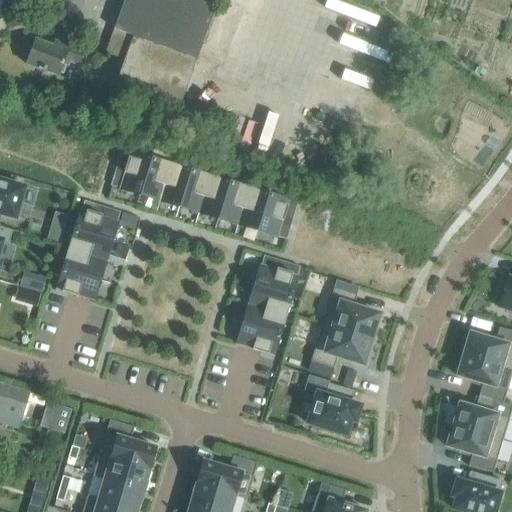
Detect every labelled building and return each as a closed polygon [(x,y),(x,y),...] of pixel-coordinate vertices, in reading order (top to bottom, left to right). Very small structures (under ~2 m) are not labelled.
[(218,0),(124,0),(113,30),(132,37),(124,61),(116,82),(180,105),(218,0)] [(124,61),(132,37),(113,30),(105,54),(124,61)] [(26,66),(58,78),(64,62),(78,68),(84,52),(54,42),(52,46),(35,40),(26,66)] [(122,145),(120,150),(121,151),(129,153),(131,147),(122,144),(122,145)] [(118,160),(128,163),(131,154),(129,153),(121,151),(118,160)] [(119,190),(119,191),(125,193),(127,188),(141,192),(151,158),(131,152),(131,154),(128,163),(125,172),(122,180),(119,190)] [(151,158),(141,192),(155,196),(153,202),(159,203),(171,164),(151,158)] [(116,169),(125,172),(128,163),(118,160),(116,169)] [(190,170),(171,164),(159,203),(164,205),(166,200),(179,204),(190,170)] [(113,178),(122,180),(125,172),(116,169),(113,178)] [(210,176),(190,170),(179,204),(194,208),(192,213),(198,215),(210,176)] [(229,182),(210,176),(198,215),(203,217),(205,212),(218,216),(229,182)] [(110,187),(119,190),(122,180),(113,178),(110,187)] [(0,182),(0,218),(1,216),(14,220),(24,189),(0,182)] [(249,188),(229,182),(218,216),(232,220),(231,225),(237,227),(249,188)] [(268,194),(249,188),(237,227),(242,229),(244,224),(258,228),(268,194)] [(288,200),(268,194),(258,228),(272,232),(270,237),(276,239),(277,238),(279,229),(282,220),(285,210),(288,201),(288,200)] [(82,201),(79,211),(89,214),(92,204),(82,201)] [(288,201),(285,210),(294,213),(297,204),(288,201)] [(92,204),(89,214),(98,216),(101,207),(92,204)] [(110,210),(101,207),(98,216),(107,219),(110,210)] [(78,210),(72,230),(107,241),(111,227),(116,229),(118,223),(117,222),(107,219),(98,216),(89,214),(79,211),(78,210)] [(120,213),(110,210),(107,219),(117,222),(120,213)] [(285,210),(282,220),(292,222),(294,213),(285,210)] [(282,220),(279,229),(289,231),(292,222),(282,220)] [(0,270),(7,273),(15,245),(9,243),(12,232),(0,228),(0,270)] [(279,229),(277,238),(286,240),(289,231),(279,229)] [(66,250),(106,262),(108,257),(103,255),(107,241),(72,230),(66,250)] [(60,269),(95,280),(99,266),(105,268),(106,262),(66,250),(60,269)] [(264,257),(261,266),(270,269),(273,260),(264,257)] [(273,260),(270,269),(280,272),(282,262),(273,260)] [(282,262),(280,272),(289,274),(292,265),(282,262)] [(292,265),(289,274),(298,277),(301,268),(292,265)] [(261,266),(259,266),(257,272),(263,273),(258,287),(294,298),(300,278),(298,277),(289,274),(280,272),(270,269),(261,266)] [(60,269),(53,290),(94,302),(96,296),(91,294),(95,280),(60,269)] [(511,278),(507,277),(498,309),(511,312),(511,278)] [(35,278),(31,291),(41,294),(45,280),(35,278)] [(294,298),(258,287),(254,301),(249,300),(247,305),(288,318),(294,298)] [(333,289),(322,325),(371,341),(379,316),(352,308),(356,296),(333,289)] [(40,294),(29,291),(26,301),(37,304),(40,294)] [(288,318),(247,305),(246,311),(251,313),(247,326),(282,337),(288,318)] [(371,341),(322,325),(310,362),(333,369),(337,358),(363,366),(371,341)] [(282,337),(247,326),(242,340),(237,339),(235,345),(276,357),(282,337)] [(511,369),(511,333),(499,329),(495,342),(470,334),(463,355),(501,366),(511,369)] [(503,404),(511,372),(511,369),(501,366),(463,355),(457,377),(482,385),(479,397),(488,400),(503,404)] [(308,376),(303,390),(316,395),(307,425),(346,436),(350,421),(355,423),(360,407),(350,404),(353,392),(328,385),(328,383),(308,376)] [(29,394),(0,385),(0,410),(22,418),(29,394)] [(32,395),(30,402),(43,406),(45,400),(32,395)] [(484,412),(459,405),(453,427),(502,441),(511,407),(511,406),(503,404),(488,400),(484,412)] [(48,404),(41,425),(62,432),(69,411),(48,404)] [(155,449),(130,441),(133,429),(109,421),(99,455),(148,470),(155,449)] [(492,474),(502,441),(453,427),(446,448),(472,455),(468,467),(492,474)] [(79,449),(71,447),(68,459),(75,461),(79,449)] [(148,470),(99,455),(93,477),(104,481),(104,480),(142,491),(148,470)] [(229,470),(203,462),(197,484),(235,495),(235,496),(246,499),(256,464),(232,457),(229,470)] [(502,482),(469,472),(466,484),(456,481),(451,497),(456,499),(453,510),(459,511),(494,511),(499,494),(498,494),(502,482)] [(70,479),(62,477),(59,489),(66,491),(70,479)] [(142,491),(104,480),(104,481),(99,500),(98,500),(136,511),(142,491)] [(235,495),(197,484),(191,504),(216,511),(229,511),(235,496),(235,495)] [(365,511),(341,504),(345,492),(321,484),(311,511),(365,511)] [(66,491),(59,489),(55,500),(63,503),(66,491)] [(136,511),(98,500),(99,500),(87,496),(82,511),(136,511)]
